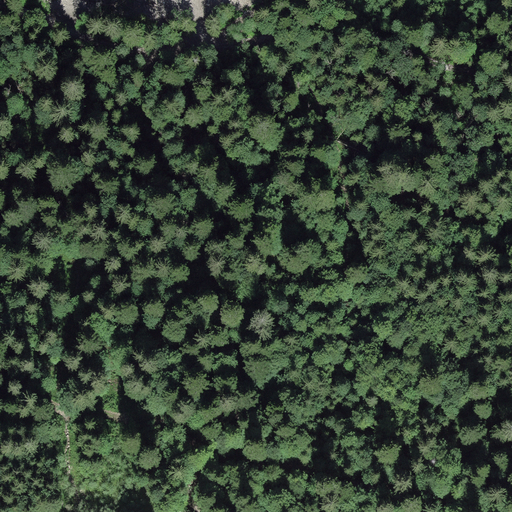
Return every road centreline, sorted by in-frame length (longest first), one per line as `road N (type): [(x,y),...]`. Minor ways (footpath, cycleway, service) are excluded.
road 1 (track): [(511,99),(490,79),(366,34),(315,30),(143,49),(101,41),(0,0)]
road 2 (track): [(0,383),(62,409),(189,434)]
